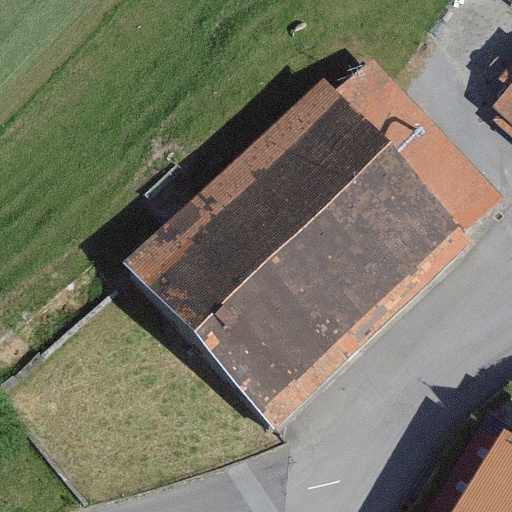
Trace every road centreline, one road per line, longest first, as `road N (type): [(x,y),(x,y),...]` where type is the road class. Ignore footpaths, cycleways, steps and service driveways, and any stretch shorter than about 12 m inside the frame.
road 1 (unclassified): [(511,343),(460,383),(382,478)]
road 2 (unclassified): [(382,478),(212,511)]
